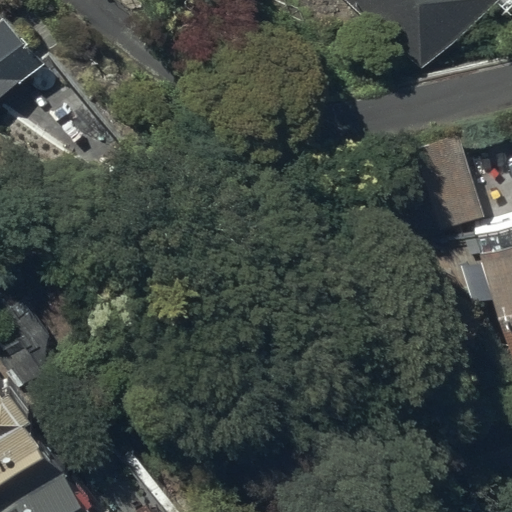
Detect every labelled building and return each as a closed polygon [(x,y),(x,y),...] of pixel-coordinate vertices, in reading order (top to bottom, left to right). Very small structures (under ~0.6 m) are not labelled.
[(0,0),(0,77),(51,39),(21,0),(0,0)] [(360,0),(422,59),(478,0),(360,0)] [(481,204),(458,123),(380,144),(402,225),(481,204)] [(497,285),(511,334),(511,226),(478,236),(479,241),(438,254),(452,299),(497,285)] [(0,511),(183,511),(190,507),(135,439),(105,464),(27,366),(33,362),(14,338),(4,346),(0,340),(0,511)] [(511,511),(511,495),(465,511),(511,511)]
